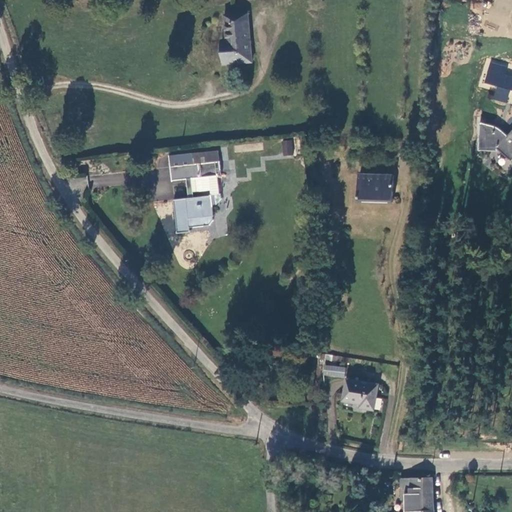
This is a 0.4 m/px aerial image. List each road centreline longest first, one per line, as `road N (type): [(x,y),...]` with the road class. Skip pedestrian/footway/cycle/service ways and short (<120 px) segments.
road 1 (unclassified): [(0,33),(61,189),(268,430)]
road 2 (track): [(386,461),(405,351),(390,267),(405,186)]
road 3 (unclassified): [(268,430),(0,387)]
road 4 (unclassified): [(268,430),(354,457),(511,463)]
